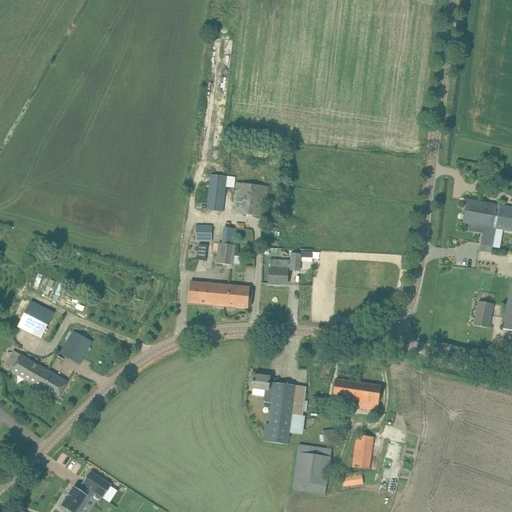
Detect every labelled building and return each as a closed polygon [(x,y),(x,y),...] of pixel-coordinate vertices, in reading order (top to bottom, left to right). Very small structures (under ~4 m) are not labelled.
[(207,211),(223,213),(227,176),(212,174),(207,211)] [(233,213),(264,217),(268,187),(237,183),(233,213)] [(463,222),(476,224),(474,232),(483,234),(479,252),(491,254),(496,228),(511,231),(511,208),(467,200),(463,222)] [(196,241),(212,242),(212,225),(196,225),(196,241)] [(224,228),(222,243),(219,243),(216,263),(232,265),(237,229),(224,228)] [(197,260),(206,261),(208,245),(199,244),(197,260)] [(270,260),(269,284),(287,285),(288,270),(299,271),(300,255),(291,255),(291,261),(270,260)] [(511,281),(505,318),(503,329),(511,330),(511,281)] [(250,288),(190,282),(188,303),(248,309),(250,288)] [(461,289),(458,301),(470,304),(473,291),(461,289)] [(28,300),(16,327),(40,338),(52,311),(28,300)] [(478,302),(474,325),(489,328),(493,305),(478,302)] [(60,353),(70,359),(79,364),(91,343),(72,332),(60,353)] [(11,371),(50,394),(58,399),(68,382),(21,355),(11,371)] [(263,442),(288,446),(289,433),(303,434),(305,416),(302,416),(306,387),(274,383),(269,383),(270,377),(264,377),(264,374),(252,373),(251,383),(253,383),(252,389),(267,391),(265,403),(271,404),(269,425),(266,425),(263,442)] [(336,379),(334,389),(333,397),(358,401),(357,408),(377,411),(381,386),(336,379)] [(323,442),(323,443),(343,440),(342,428),(322,431),(323,436),(323,442)] [(356,435),(353,468),(370,470),(374,437),(356,435)] [(393,462),(398,441),(389,439),(384,460),(393,462)] [(292,491),(326,496),(332,449),(299,444),(292,491)] [(94,492),(103,498),(111,485),(90,470),(82,483),(84,485),(94,492)] [(341,474),(343,487),(363,484),(361,472),(341,474)] [(69,511),(81,511),(94,492),(84,485),(80,490),(74,486),(61,506),(69,511)]
